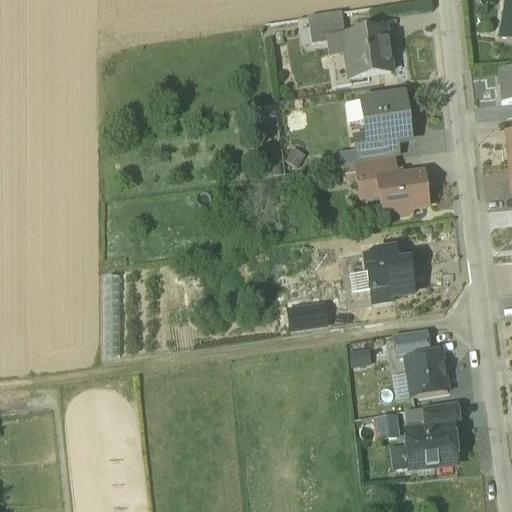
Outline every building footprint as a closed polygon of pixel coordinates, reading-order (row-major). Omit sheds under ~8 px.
[(511,1),(505,1),(499,39),(511,41),(511,1)] [(341,13),(308,17),(310,29),(342,24),(341,13)] [(342,24),(310,29),(311,42),(312,45),(329,42),(329,40),(344,38),(342,24)] [(310,29),(302,30),(304,43),(311,42),(310,29)] [(344,38),(329,40),(329,42),(331,55),(344,53),(348,80),(391,74),(385,32),(344,38)] [(511,74),(498,75),(501,105),(511,104),(511,74)] [(402,97),(360,103),(366,139),(366,140),(392,136),(408,134),(402,97)] [(392,136),(366,140),(366,139),(356,140),(360,163),(392,159),(395,158),(392,136)] [(360,163),(356,164),(359,186),(379,183),(378,176),(394,174),(392,159),(360,163)] [(394,174),(378,176),(379,183),(384,214),(396,213),(402,217),(409,216),(413,210),(426,209),(421,175),(401,178),(400,173),(394,174)] [(394,251),(364,255),(369,292),(389,289),(390,299),(392,298),(412,295),(407,264),(396,265),(394,251)] [(389,289),(369,292),(371,306),(392,303),(392,298),(390,299),(389,289)] [(440,353),(404,359),(411,400),(447,394),(440,353)] [(455,405),(423,410),(425,431),(450,428),(451,429),(457,429),(455,405)] [(425,431),(407,433),(407,434),(403,439),(404,449),(409,453),(411,471),(455,466),(451,429),(450,428),(425,431)]
